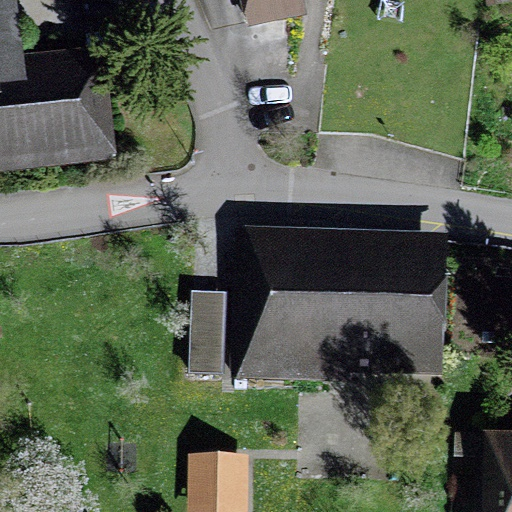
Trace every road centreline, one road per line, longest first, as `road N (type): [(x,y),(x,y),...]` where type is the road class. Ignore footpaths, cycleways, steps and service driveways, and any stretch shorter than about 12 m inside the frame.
road 1 (residential): [(248,197),(349,202),(511,227)]
road 2 (residential): [(0,218),(148,198),(248,197)]
road 3 (residential): [(248,197),(177,0)]
